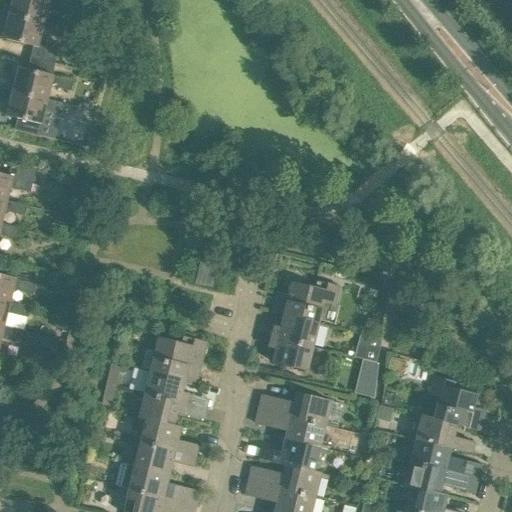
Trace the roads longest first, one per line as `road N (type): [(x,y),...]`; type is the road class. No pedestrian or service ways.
road 1 (residential): [(224,511),(217,492),(237,412),(228,392),(249,302)]
road 2 (primary): [(511,112),(415,0)]
